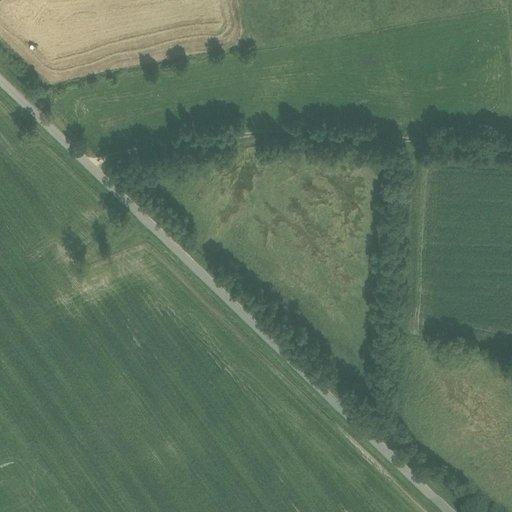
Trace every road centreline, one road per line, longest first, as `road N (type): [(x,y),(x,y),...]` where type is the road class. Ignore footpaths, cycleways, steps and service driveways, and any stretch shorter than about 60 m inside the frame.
road 1 (unclassified): [(451,511),(0,77)]
road 2 (track): [(511,146),(282,134),(92,167)]
